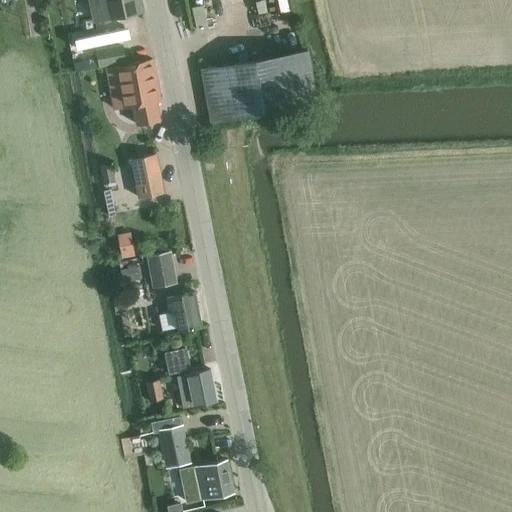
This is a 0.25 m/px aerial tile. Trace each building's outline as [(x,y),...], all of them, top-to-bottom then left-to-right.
[(88,0),(93,21),(143,11),(140,0),(88,0)] [(209,29),(203,5),(192,7),(197,31),(209,29)] [(98,51),(99,58),(99,63),(124,59),(122,47),(98,51)] [(202,69),(211,120),(318,101),(309,50),(202,69)] [(153,59),(107,68),(114,109),(133,105),(137,125),(150,122),(161,120),(156,100),(161,99),(153,59)] [(138,198),(154,195),(164,193),(156,154),(130,159),(138,198)] [(103,163),(100,164),(104,183),(115,181),(112,162),(103,163)] [(134,241),(121,244),(123,257),(136,254),(134,241)] [(147,255),(153,287),(177,283),(171,251),(147,255)] [(140,265),(120,269),(122,280),(142,277),(140,265)] [(196,292),(166,297),(169,313),(175,312),(178,329),(202,325),(196,292)] [(217,400),(210,369),(177,376),(183,407),(217,400)] [(163,399),(160,380),(147,382),(150,401),(163,399)] [(165,458),(187,453),(182,428),(160,432),(165,458)] [(227,460),(194,467),(201,499),(234,492),(227,460)] [(182,502),(168,505),(169,511),(177,511),(184,511),(182,502)]
